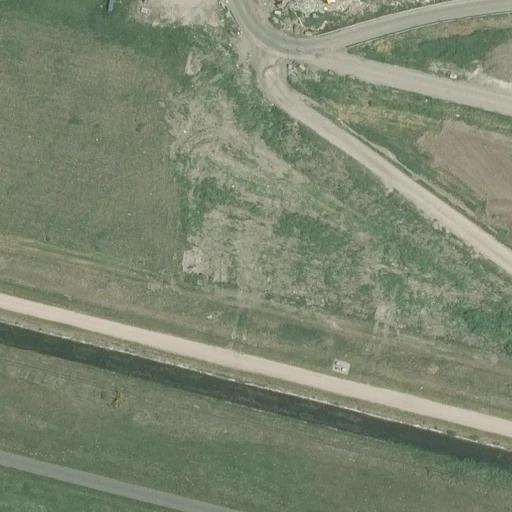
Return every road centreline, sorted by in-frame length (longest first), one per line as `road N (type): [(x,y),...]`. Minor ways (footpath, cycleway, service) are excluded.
road 1 (track): [(0,306),(511,433)]
road 2 (unclassified): [(0,457),(216,511)]
